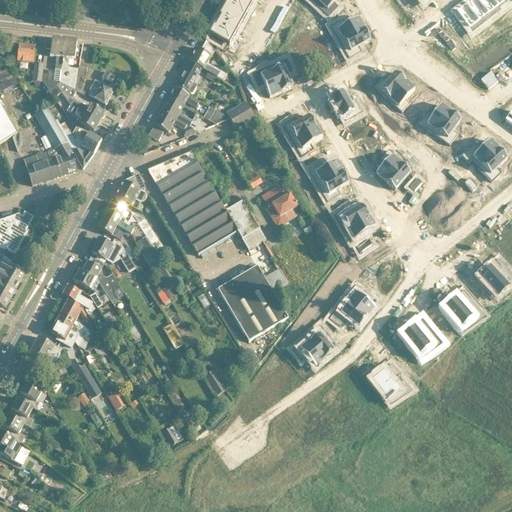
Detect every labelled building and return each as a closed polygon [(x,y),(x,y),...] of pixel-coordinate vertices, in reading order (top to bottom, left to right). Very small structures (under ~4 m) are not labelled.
[(238,0),(227,0),(223,8),(244,20),(251,7),(238,0)] [(320,0),(315,6),(328,19),(338,9),(334,5),(338,0),(320,0)] [(476,0),(473,0),(466,6),(479,23),(488,16),(476,0)] [(491,0),(476,0),(488,16),(498,8),(491,0)] [(506,0),(491,0),(498,8),(507,1),(506,0)] [(466,6),(456,14),(469,31),(479,23),(466,6)] [(223,8),(216,21),(237,32),(244,20),(223,8)] [(343,22),(330,29),(340,45),(364,31),(358,20),(346,27),(343,22)] [(216,21),(209,34),(212,36),(217,39),(223,42),(229,45),(237,32),(216,21)] [(364,31),(340,45),(349,61),(361,54),(358,49),(370,42),(364,31)] [(55,70),(61,71),(62,71),(65,42),(52,41),(50,57),(57,58),(55,70)] [(190,63),(202,70),(208,73),(208,74),(216,79),(217,78),(223,82),(226,76),(207,65),(211,57),(214,52),(206,41),(201,51),(197,49),(190,63)] [(60,83),(61,83),(60,84),(75,92),(79,70),(78,70),(68,69),(69,59),(75,59),(77,44),(65,42),(62,71),(61,71),(60,83)] [(35,48),(20,47),(18,63),(22,63),(22,66),(27,66),(27,64),(33,65),(35,48)] [(287,61),(270,68),(281,94),(293,89),(287,76),(292,74),(287,61)] [(196,88),(195,86),(193,85),(202,70),(190,63),(176,87),(190,95),(193,94),(196,88)] [(41,84),(41,83),(43,71),(43,66),(35,65),(33,83),(34,83),(33,86),(39,87),(40,84),(41,84)] [(75,92),(77,93),(83,97),(88,69),(79,67),(78,70),(79,70),(75,92)] [(270,68),(253,76),(259,89),(264,86),(270,99),(281,94),(270,68)] [(9,69),(0,74),(0,93),(18,84),(9,69)] [(41,83),(42,83),(49,92),(56,86),(60,84),(61,83),(60,83),(48,81),(49,72),(43,71),(41,83)] [(102,80),(103,81),(98,91),(90,90),(88,96),(106,106),(114,92),(109,89),(111,85),(115,87),(119,80),(106,73),(102,80)] [(205,79),(214,84),(216,79),(208,74),(205,79)] [(382,81),(374,89),(388,102),(405,83),(396,74),(387,85),(382,81)] [(405,83),(388,102),(402,114),(409,106),(405,102),(414,91),(405,83)] [(77,93),(75,92),(60,84),(56,86),(62,94),(69,104),(71,100),(72,101),(77,93)] [(62,94),(56,86),(49,92),(55,100),(62,94)] [(187,102),(197,108),(200,103),(175,89),(167,104),(173,107),(175,104),(177,106),(179,103),(184,106),(187,102)] [(343,93),(331,99),(334,105),(333,106),(338,115),(340,114),(346,123),(362,114),(355,102),(350,105),(343,93)] [(72,108),(74,110),(99,124),(104,114),(90,106),(88,110),(75,103),(73,102),(70,105),(72,108)] [(167,104),(162,113),(198,133),(203,131),(205,130),(198,126),(201,118),(196,115),(192,122),(179,116),(184,106),(179,103),(177,106),(175,104),(173,107),(167,104)] [(0,143),(17,134),(0,104),(0,143)] [(226,115),(229,120),(237,132),(256,121),(245,104),(226,115)] [(46,107),(33,115),(53,150),(47,153),(48,153),(23,161),(32,187),(78,173),(72,156),(74,155),(63,135),(62,135),(55,123),(46,107)] [(427,114),(419,126),(434,137),(451,114),(440,107),(432,118),(427,114)] [(79,125),(94,133),(99,124),(74,110),(71,115),(82,121),(79,125)] [(209,122),(216,126),(229,120),(215,112),(209,122)] [(184,138),(190,136),(198,133),(162,113),(149,137),(158,143),(164,132),(168,135),(174,125),(184,131),(183,133),(184,138)] [(451,114),(434,137),(449,147),(458,136),(453,133),(461,121),(451,114)] [(294,120),(282,127),(292,143),(316,129),(310,118),(297,125),(294,120)] [(316,129),(292,143),(301,159),(313,152),(310,147),(322,139),(316,129)] [(69,131),(63,135),(74,155),(83,170),(94,155),(102,142),(82,131),(75,142),(72,137),(69,131)] [(22,145),(18,134),(12,139),(17,153),(22,145)] [(474,146),(461,158),(468,165),(472,161),(480,169),(498,151),(490,142),(480,152),(474,146)] [(480,169),(478,170),(491,184),(500,175),(496,171),(507,160),(505,158),(507,156),(502,151),(500,153),(498,151),(480,169)] [(385,165),(376,175),(385,183),(402,164),(388,152),(381,161),(385,165)] [(214,193),(191,154),(147,172),(201,261),(207,257),(204,253),(238,233),(223,207),(214,193)] [(321,164),(309,172),(318,188),(342,173),(336,163),(324,170),(321,164)] [(402,164),(385,183),(395,192),(412,173),(402,164)] [(342,173),(318,188),(328,204),(340,197),(337,191),(349,184),(342,173)] [(145,195),(145,194),(143,193),(145,189),(138,175),(124,183),(115,199),(141,213),(141,210),(143,208),(141,207),(140,204),(143,204),(144,203),(145,202),(146,201),(147,199),(147,198),(146,196),(145,195)] [(469,180),(464,184),(472,193),(477,189),(469,180)] [(417,181),(409,189),(414,194),(422,185),(417,181)] [(464,184),(460,189),(468,197),(472,193),(464,184)] [(279,186),(261,197),(268,209),(267,210),(269,214),(278,229),(286,224),(296,218),(291,211),(297,208),(290,196),(286,198),(279,186)] [(422,186),(415,194),(419,198),(427,190),(422,186)] [(444,202),(459,220),(469,212),(454,194),(444,202)] [(441,198),(427,211),(435,220),(440,216),(450,228),(459,220),(444,202),(441,198)] [(260,230),(243,202),(228,211),(225,206),(223,207),(238,233),(247,250),(265,239),(260,230)] [(131,236),(135,244),(146,238),(138,226),(129,215),(130,214),(125,211),(126,211),(121,208),(112,203),(103,221),(116,227),(131,236)] [(347,209),(335,216),(344,232),(369,218),(362,207),(350,214),(347,209)] [(19,215),(0,221),(0,247),(4,250),(5,249),(15,255),(28,232),(26,231),(33,218),(24,213),(22,217),(19,215)] [(129,215),(138,226),(146,238),(155,253),(163,248),(146,222),(131,214),(130,214),(129,215)] [(369,218),(344,232),(351,243),(375,229),(369,218)] [(111,237),(114,233),(116,234),(115,235),(120,238),(121,237),(128,240),(131,236),(116,227),(103,221),(98,230),(111,237)] [(310,227),(303,231),(305,235),(312,231),(310,227)] [(135,244),(134,245),(159,285),(163,292),(165,295),(166,294),(170,292),(173,290),(174,289),(175,289),(176,288),(155,253),(146,238),(135,244)] [(100,240),(92,254),(101,259),(111,265),(120,260),(128,274),(135,270),(120,244),(114,241),(111,247),(100,240)] [(369,241),(357,248),(360,254),(362,252),(372,246),(369,241)] [(372,246),(362,252),(365,258),(375,252),(372,246)] [(0,270),(20,282),(25,274),(11,266),(13,263),(0,256),(0,270)] [(97,281),(99,285),(107,298),(110,303),(116,299),(117,300),(124,295),(112,276),(106,279),(105,278),(99,275),(104,266),(101,264),(92,259),(89,264),(88,264),(83,273),(97,281)] [(383,261),(377,283),(390,287),(391,280),(394,281),(397,272),(394,271),(396,265),(383,261)] [(257,268),(218,291),(249,344),(288,320),(257,268)] [(480,278),(479,278),(498,299),(499,298),(498,297),(511,283),(511,275),(505,268),(504,268),(505,269),(497,275),(491,268),(480,278)] [(0,282),(15,291),(20,282),(0,270),(0,282)] [(99,285),(97,281),(83,273),(82,273),(80,272),(75,280),(74,282),(74,283),(91,292),(92,292),(95,293),(99,285)] [(0,294),(10,300),(15,291),(0,282),(0,294)] [(90,313),(95,310),(92,306),(79,299),(81,295),(68,287),(62,297),(89,312),(90,313)] [(356,287),(345,302),(367,319),(375,309),(364,301),(367,296),(356,287)] [(176,311),(166,294),(165,295),(163,292),(157,295),(160,300),(163,305),(164,305),(165,307),(164,308),(169,315),(176,311)] [(10,300),(0,294),(0,305),(6,309),(10,300)] [(102,306),(95,294),(90,297),(97,310),(102,306)] [(444,308),(443,309),(462,330),(461,328),(471,320),(475,324),(484,318),(485,319),(486,319),(470,300),(462,307),(455,299),(444,309),(444,308)] [(345,302),(329,322),(340,330),(348,320),(359,329),(367,319),(345,302)] [(77,307),(68,303),(61,315),(75,323),(80,315),(85,323),(85,324),(86,326),(89,324),(87,322),(88,321),(81,310),(77,307)] [(103,317),(110,328),(116,325),(109,314),(103,317)] [(90,337),(83,328),(75,323),(61,315),(56,324),(79,336),(76,340),(74,344),(78,349),(84,351),(90,340),(87,338),(90,337)] [(69,335),(70,336),(76,340),(79,336),(56,324),(50,335),(58,339),(56,341),(64,345),(69,335)] [(170,325),(163,330),(166,336),(174,331),(170,325)] [(402,335),(422,360),(419,355),(429,346),(433,351),(442,345),(443,346),(444,346),(428,327),(420,333),(414,326),(403,335),(402,335)] [(320,328),(306,340),(325,361),(334,353),(325,342),(330,338),(320,328)] [(99,336),(108,351),(113,348),(106,336),(113,332),(111,329),(110,329),(99,336)] [(133,329),(128,333),(134,343),(140,339),(133,329)] [(62,351),(48,343),(39,338),(27,360),(50,372),(62,351)] [(306,340),(292,352),(301,363),(306,359),(315,369),(325,361),(306,340)] [(90,345),(99,359),(104,356),(95,341),(90,345)] [(284,357),(289,353),(283,346),(278,350),(284,357)] [(70,364),(69,365),(87,394),(94,390),(82,369),(79,370),(74,362),(71,363),(70,364)] [(276,369),(265,376),(269,381),(267,383),(274,392),(275,390),(279,395),(290,388),(281,376),(286,373),(280,363),(274,367),(276,369)] [(219,369),(214,373),(226,392),(231,388),(219,369)] [(204,377),(217,398),(226,392),(214,373),(213,372),(204,377)] [(372,381),(371,382),(388,404),(389,403),(388,402),(399,393),(403,398),(412,392),(412,394),(413,393),(398,373),(397,374),(389,380),(384,373),(372,382),(372,381)] [(19,394),(25,397),(22,402),(22,403),(33,409),(41,414),(41,413),(36,410),(39,404),(36,403),(42,393),(45,395),(49,388),(34,380),(31,386),(26,383),(19,394)] [(116,394),(108,399),(116,412),(124,408),(116,394)] [(170,398),(174,405),(180,401),(176,394),(170,398)] [(89,404),(84,395),(78,399),(83,408),(89,404)] [(27,419),(33,409),(22,403),(22,402),(17,399),(10,411),(18,415),(15,420),(24,425),(24,426),(32,430),(32,429),(29,428),(33,422),(27,419)] [(341,418),(340,418),(358,444),(359,444),(356,439),(375,425),(380,432),(381,431),(367,411),(358,418),(353,410),(341,419),(341,418)] [(91,418),(97,427),(102,424),(96,414),(91,418)] [(24,438),(18,435),(24,426),(24,425),(15,420),(8,416),(1,427),(9,431),(6,436),(15,441),(15,442),(23,446),(20,444),(24,438)] [(178,447),(170,431),(162,435),(170,451),(178,447)] [(300,438),(299,438),(314,462),(314,461),(313,460),(334,447),(336,451),(337,450),(326,433),(317,438),(313,431),(300,439),(300,438)] [(0,432),(0,454),(14,462),(23,446),(15,442),(15,441),(6,436),(0,432)] [(61,437),(65,443),(71,440),(67,433),(61,437)] [(117,468),(121,475),(131,469),(127,461),(117,468)] [(0,476),(7,480),(11,473),(3,468),(0,466),(0,476)] [(263,477),(263,478),(277,501),(278,501),(277,499),(298,487),(300,490),(301,490),(290,473),(281,478),(276,471),(264,479),(263,477)] [(20,472),(18,476),(25,480),(27,475),(20,472)] [(46,484),(58,493),(62,487),(50,478),(46,484)] [(0,499),(4,502),(9,493),(0,487),(0,499)] [(210,499),(210,500),(217,511),(239,511),(245,508),(247,511),(248,511),(237,495),(228,500),(224,493),(211,500),(210,499)]
